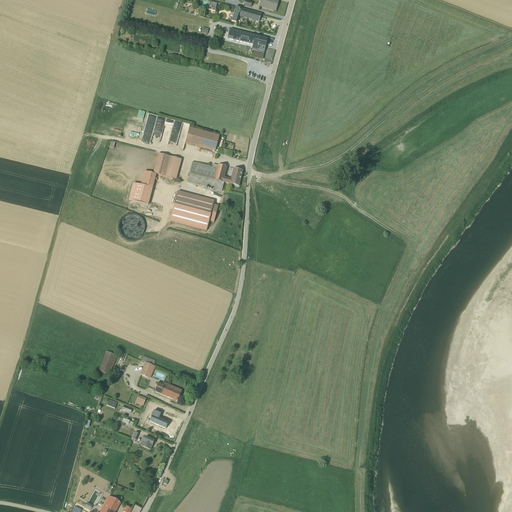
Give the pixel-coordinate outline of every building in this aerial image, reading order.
[(275,13),(278,2),(270,0),(265,0),(265,1),(261,0),(259,9),(275,13)] [(231,24),(235,25),(238,16),(239,17),(240,13),(239,12),(239,11),(235,10),(231,24)] [(241,11),(239,19),(258,24),(260,16),(241,11)] [(251,51),(263,54),(266,41),(228,32),(226,41),(252,47),(251,51)] [(169,139),(167,148),(182,151),(183,143),(182,143),(183,138),(179,137),(181,124),(164,121),(161,137),(169,139)] [(219,138),(188,130),(184,146),(214,154),(219,138)] [(231,154),(219,150),(217,156),(230,160),(231,154)] [(158,156),(152,176),(175,182),(181,162),(158,156)] [(223,185),(238,189),(242,173),(232,171),(229,181),(224,180),(226,170),(213,166),(212,169),(192,164),(186,185),(221,194),(223,185)] [(155,177),(143,174),(140,187),(152,190),(155,177)] [(177,193),(169,224),(206,234),(208,224),(213,225),(217,208),(213,207),(214,203),(177,193)] [(142,237),(141,217),(122,218),(124,233),(124,239),(142,237)] [(116,358),(106,353),(98,373),(109,377),(116,358)] [(155,363),(142,358),(140,363),(144,365),(139,377),(150,381),(154,369),(153,368),(155,363)] [(155,391),(153,394),(160,397),(160,396),(177,403),(181,393),(163,385),(161,388),(155,386),(154,390),(155,391)] [(93,401),(100,404),(102,397),(96,394),(93,401)] [(138,398),(135,405),(142,408),(145,401),(138,398)] [(151,418),(150,418),(148,421),(149,422),(149,423),(147,423),(146,426),(148,427),(147,427),(151,429),(151,430),(156,432),(156,431),(163,433),(165,429),(158,426),(158,425),(155,423),(159,416),(154,413),(151,418)] [(119,420),(118,423),(120,424),(119,426),(123,428),(124,425),(132,428),(133,425),(130,423),(130,422),(123,419),(122,421),(119,420)] [(144,439),(140,448),(149,452),(153,443),(144,439)] [(114,511),(119,504),(108,498),(100,511),(114,511)]
